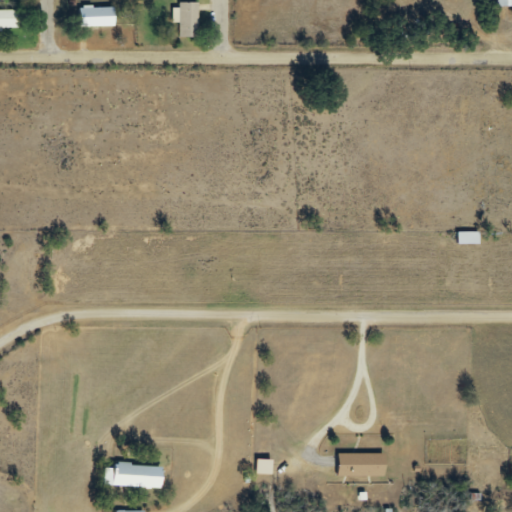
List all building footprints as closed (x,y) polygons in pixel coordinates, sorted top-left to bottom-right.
[(180,38),(199,38),(199,1),(180,1),(180,38)] [(115,7),(80,7),(80,27),(115,27),(115,7)] [(0,9),(0,30),(20,30),(19,9),(0,9)] [(480,245),(480,232),(458,233),(458,245),(480,245)] [(338,454),(338,477),(385,477),(385,454),(338,454)] [(162,466),(110,465),(109,486),(162,488),(162,466)]
